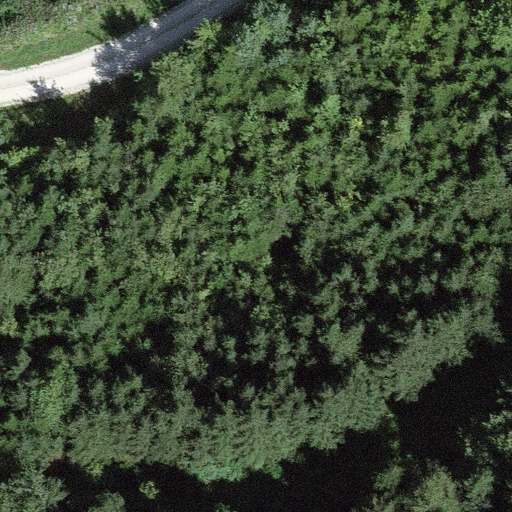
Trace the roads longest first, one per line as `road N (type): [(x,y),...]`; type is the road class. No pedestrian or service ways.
road 1 (track): [(155,511),(250,495),(511,363)]
road 2 (track): [(205,0),(156,36),(58,82),(0,93)]
road 3 (track): [(0,175),(78,124),(156,36)]
